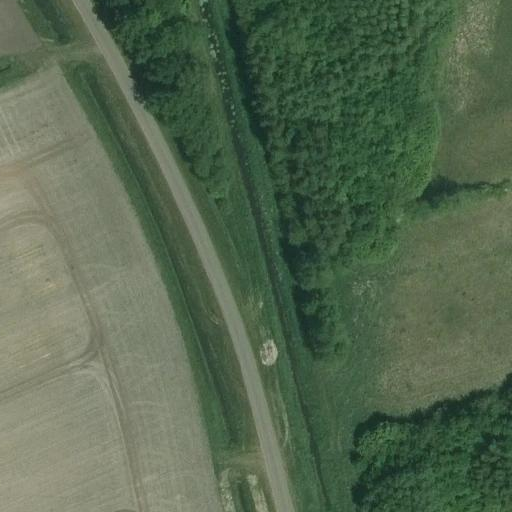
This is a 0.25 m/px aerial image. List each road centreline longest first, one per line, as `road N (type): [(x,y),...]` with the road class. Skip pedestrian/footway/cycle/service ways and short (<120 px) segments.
road 1 (unclassified): [(283,511),(241,352),(199,240),(75,0)]
road 2 (track): [(219,0),(341,511)]
